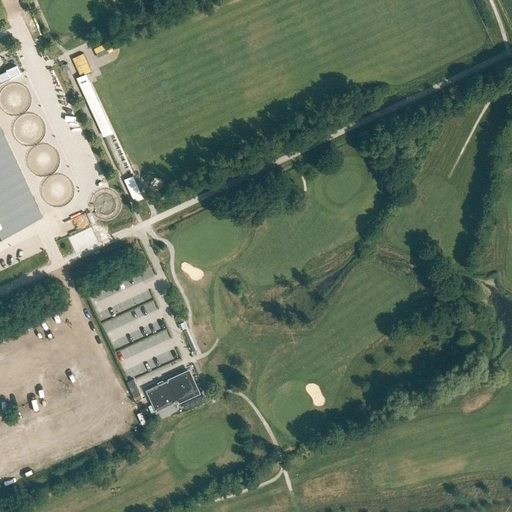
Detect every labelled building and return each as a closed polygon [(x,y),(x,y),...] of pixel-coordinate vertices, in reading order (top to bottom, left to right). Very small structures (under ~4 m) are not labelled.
[(106,41),(97,45),(100,54),(110,50),(106,41)] [(76,54),(81,70),(92,67),(87,50),(76,54)] [(16,65),(0,73),(0,82),(20,73),(16,65)] [(79,74),(105,133),(116,129),(89,69),(79,74)] [(0,235),(42,216),(0,125),(0,235)] [(49,159),(40,162),(44,172),(53,168),(49,159)] [(194,390),(185,372),(169,379),(168,379),(163,382),(164,384),(159,386),(158,384),(145,390),(155,411),(178,401),(177,398),(194,390)] [(128,381),(127,382),(134,397),(140,394),(134,379),(128,381)] [(145,409),(140,410),(144,422),(149,421),(145,409)]
